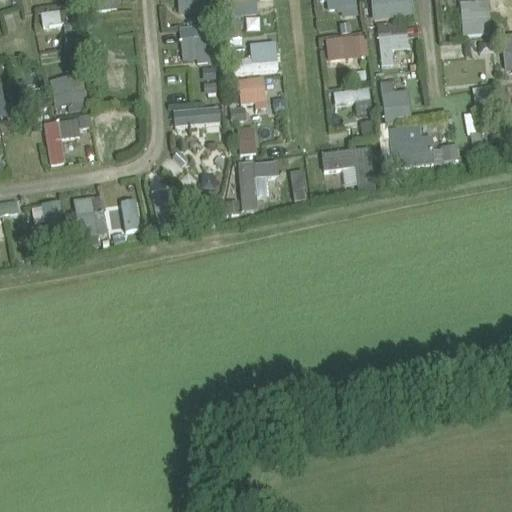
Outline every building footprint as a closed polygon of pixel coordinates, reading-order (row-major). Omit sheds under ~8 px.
[(89,0),(91,16),(118,13),(116,0),(89,0)] [(178,0),(179,16),(206,15),(205,0),(178,0)] [(327,14),(337,13),(357,10),(355,0),(317,0),(318,4),(326,3),(327,14)] [(411,3),(395,4),(394,0),(370,0),(373,24),(413,20),(411,3)] [(475,0),(460,0),(464,40),(491,37),(488,5),(476,6),(475,0)] [(66,42),(82,39),(78,12),(41,17),(43,30),(64,27),(66,42)] [(207,16),(197,17),(198,29),(208,28),(207,16)] [(230,35),(241,35),(241,24),(230,24),(230,35)] [(350,26),(339,28),(341,38),(351,37),(350,26)] [(377,28),(381,70),(393,69),(392,54),(408,53),(406,28),(390,29),(390,27),(377,28)] [(242,48),(241,38),(225,39),(225,48),(242,48)] [(511,38),(501,40),(505,75),(511,74),(511,38)] [(215,66),(212,40),(180,43),(183,65),(197,64),(197,68),(215,66)] [(366,40),(353,41),(355,59),(368,58),(366,40)] [(352,41),(326,44),(328,65),(354,63),(352,41)] [(234,77),(278,73),(275,45),(250,48),(251,61),(233,63),(234,77)] [(86,53),(70,54),(71,65),(87,63),(86,53)] [(102,54),(103,87),(122,86),(120,53),(102,54)] [(216,83),(215,72),(202,73),(203,83),(216,83)] [(56,112),(68,109),(70,116),(90,111),(89,105),(86,93),(83,78),(50,85),(53,100),(56,112)] [(266,111),(263,81),(232,85),(233,95),(239,94),(241,108),(255,106),(256,112),(266,111)] [(24,84),(15,86),(17,97),(25,96),(24,84)] [(397,122),(411,121),(409,104),(395,106),(394,96),(392,85),(380,87),(385,128),(398,127),(397,122)] [(203,87),(204,97),(208,97),(208,101),(216,100),(216,96),(217,96),(216,86),(203,87)] [(492,88),(474,92),(478,111),(496,107),(492,88)] [(370,92),(332,96),(333,108),(355,106),(356,118),(372,116),(370,92)] [(25,115),(47,112),(45,94),(22,97),(25,115)] [(230,112),(232,125),(246,124),(245,111),(230,112)] [(492,111),(478,113),(481,134),(495,131),(492,111)] [(175,130),(221,129),(221,112),(175,114),(175,130)] [(99,145),(124,142),(121,113),(95,117),(99,145)] [(90,117),(78,120),(81,132),(92,130),(90,117)] [(44,128),(50,170),(65,168),(61,144),(80,141),(77,123),(44,128)] [(360,126),(362,139),(376,138),(374,125),(360,126)] [(392,173),(434,168),(433,155),(422,156),(420,141),(419,129),(388,133),(392,173)] [(240,158),(256,157),(254,131),(238,133),(240,158)] [(470,138),(472,151),(482,149),(480,136),(470,138)] [(441,153),(442,164),(459,162),(458,148),(440,150),(441,153)] [(173,161),(182,170),(188,163),(179,154),(173,161)] [(257,212),(257,203),(255,182),(267,182),(279,181),(278,166),(254,168),(254,166),(238,167),(242,213),(244,216),(256,215),(257,212)] [(376,197),(374,187),(358,189),(359,199),(376,197)] [(164,192),(151,196),(159,225),(172,221),(164,192)] [(307,195),(293,197),(294,205),(308,203),(307,195)] [(218,201),(208,201),(208,211),(218,211),(218,201)] [(106,237),(100,202),(74,206),(80,242),(106,237)] [(120,204),(123,236),(142,234),(138,202),(120,204)] [(0,207),(2,219),(18,216),(16,204),(0,207)] [(239,204),(225,206),(226,219),(240,217),(239,204)] [(78,232),(75,217),(64,219),(67,234),(78,232)] [(124,237),(113,239),(115,248),(126,246),(124,237)]
